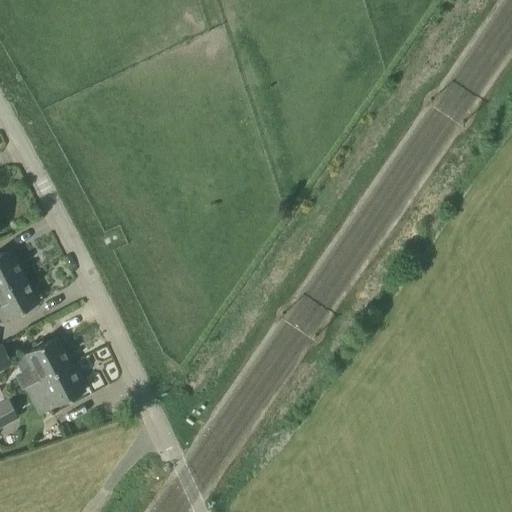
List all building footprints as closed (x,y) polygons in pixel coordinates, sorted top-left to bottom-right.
[(0,288),(24,276),(8,248),(0,252),(0,288)] [(0,288),(0,299),(3,304),(0,305),(0,320),(1,323),(39,304),(24,276),(0,288)] [(41,377),(70,361),(57,335),(27,351),(18,356),(27,370),(15,376),(20,387),(24,385),(41,377)] [(41,377),(24,385),(38,413),(55,405),(85,389),(70,361),(41,377)] [(0,428),(19,418),(7,398),(0,402),(0,428)] [(70,411),(57,421),(66,433),(79,423),(70,411)]
